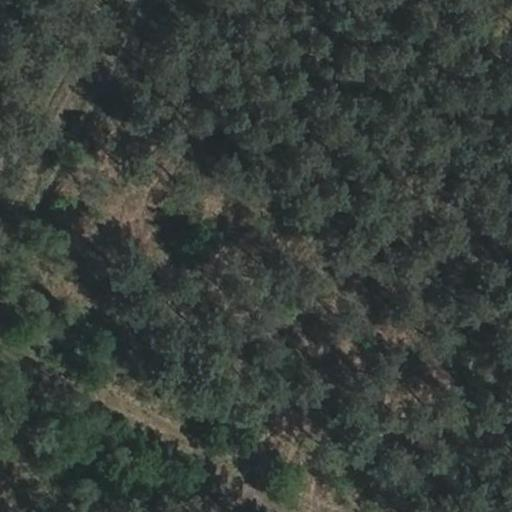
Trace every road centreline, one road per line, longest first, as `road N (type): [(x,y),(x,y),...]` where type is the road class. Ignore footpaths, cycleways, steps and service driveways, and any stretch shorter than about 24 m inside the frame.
road 1 (track): [(308,511),(0,343)]
road 2 (track): [(157,0),(0,278)]
